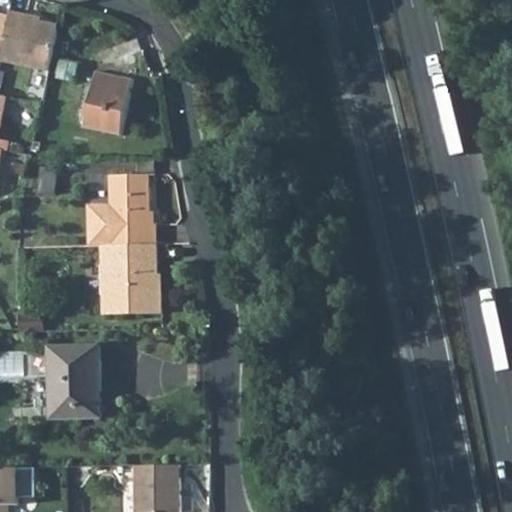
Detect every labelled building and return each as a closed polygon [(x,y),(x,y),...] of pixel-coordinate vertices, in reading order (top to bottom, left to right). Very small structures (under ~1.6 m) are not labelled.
[(0,62),(50,72),(59,26),(26,19),(26,15),(11,12),(9,17),(0,60),(0,62)] [(0,59),(0,60),(9,17),(0,15),(0,59)] [(133,79),(97,72),(85,128),(122,135),(133,79)] [(0,133),(9,97),(0,95),(0,133)] [(56,195),(59,170),(43,168),(40,194),(56,195)] [(104,246),(159,244),(158,225),(155,225),(152,225),(152,213),(151,175),(112,176),(113,205),(91,206),(92,246),(104,246)] [(106,315),(164,314),(164,284),(161,284),(160,244),(159,244),(104,246),(106,315)] [(43,316),(20,316),(21,331),(43,330),(43,316)] [(103,418),(102,346),(52,347),(53,419),(103,418)] [(181,511),(181,465),(136,466),(137,511),(181,511)] [(0,511),(10,511),(10,505),(21,505),(20,469),(0,469),(0,511)]
